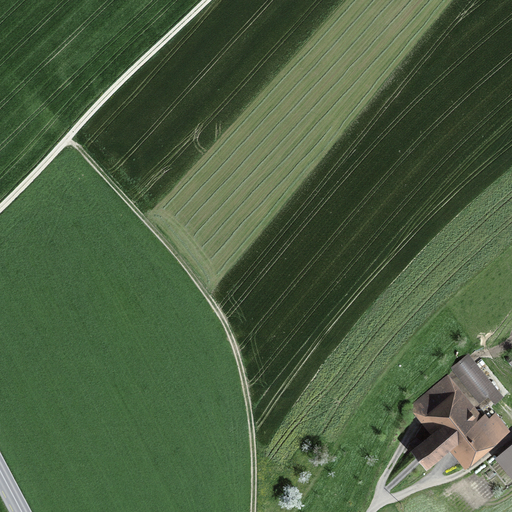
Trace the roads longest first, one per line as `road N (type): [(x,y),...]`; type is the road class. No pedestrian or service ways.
road 1 (track): [(254,511),(250,403),(216,304),(70,140)]
road 2 (track): [(351,511),(410,399),(497,317)]
road 3 (track): [(70,140),(100,98),(202,0)]
